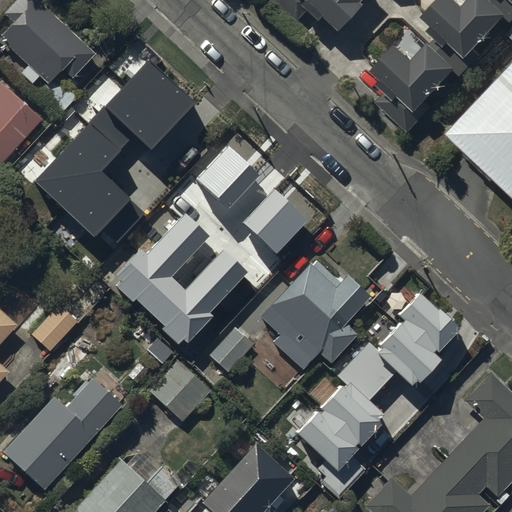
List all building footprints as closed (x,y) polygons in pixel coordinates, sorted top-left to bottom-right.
[(94,55),(33,0),(16,0),(3,15),(12,23),(0,35),(0,43),(46,85),(59,71),(70,81),(94,55)] [(299,0),(311,11),(317,6),(332,20),(350,0),(299,0)] [(504,1),(502,0),(426,0),(424,3),(433,11),(429,16),(447,32),(451,28),(467,42),(504,1)] [(454,55),(429,32),(416,47),(398,30),(375,56),(384,65),(380,69),(398,86),(402,81),(417,95),(454,55)] [(148,60),(35,182),(95,237),(131,199),(102,172),(136,136),(151,150),(195,103),(148,60)] [(511,63),(447,134),(511,195),(511,63)] [(41,121),(1,85),(0,86),(0,164),(1,165),(41,121)] [(230,146),(197,180),(230,210),(262,176),(230,146)] [(276,189),(244,222),(276,253),(308,219),(276,189)] [(210,236),(185,213),(146,254),(141,248),(115,275),(120,280),(115,285),(134,303),(137,300),(165,326),(163,329),(179,344),(184,338),(188,342),(213,316),(209,312),(246,272),(223,251),(185,291),(171,277),(210,236)] [(367,289),(343,268),(332,279),(306,255),(256,310),(279,332),(274,338),(301,363),(317,346),(329,357),(355,328),(342,316),(367,289)] [(457,325),(416,287),(392,313),(396,317),(373,342),(377,346),(373,349),(406,380),(414,372),(418,376),(436,356),(429,350),(431,347),(434,349),(457,325)] [(76,317),(57,300),(30,330),(48,347),(76,317)] [(0,304),(0,371),(5,366),(0,361),(0,334),(15,318),(0,304)] [(251,340),(232,323),(207,351),(227,368),(251,340)] [(74,324),(41,362),(61,379),(94,342),(74,324)] [(209,387),(175,356),(146,387),(181,418),(209,387)] [(511,475),(511,389),(489,368),(463,396),(483,414),(410,492),(390,473),(362,503),(372,511),(479,511),(490,501),(478,490),(486,481),(498,491),(511,475)] [(0,445),(42,484),(121,398),(91,371),(63,401),(51,390),(0,445)] [(381,411),(345,379),(340,384),(337,381),(315,405),(318,407),(316,409),(313,407),(292,430),(333,468),(353,445),(350,442),(353,439),(357,442),(377,420),(374,417),(381,411)] [(251,439),(198,497),(213,511),(253,511),(289,474),(251,439)] [(148,511),(180,478),(140,441),(125,457),(119,452),(68,507),(73,511),(148,511)]
